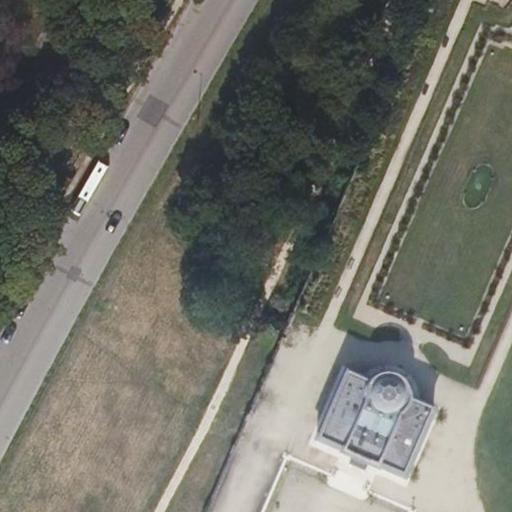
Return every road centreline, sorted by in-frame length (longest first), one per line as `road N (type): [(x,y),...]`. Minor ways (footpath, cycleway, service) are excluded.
road 1 (tertiary): [(227,0),(0,406)]
road 2 (unknown): [(106,0),(0,192)]
